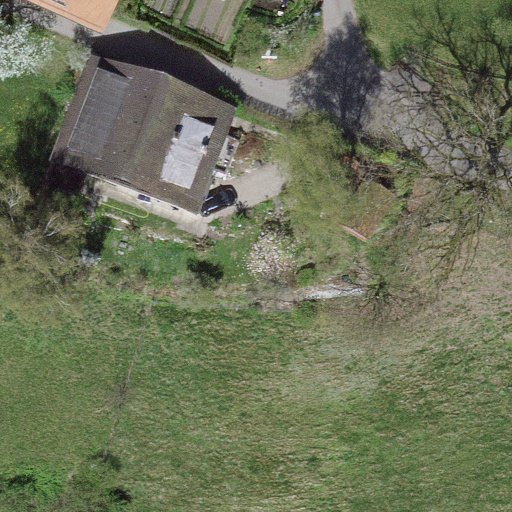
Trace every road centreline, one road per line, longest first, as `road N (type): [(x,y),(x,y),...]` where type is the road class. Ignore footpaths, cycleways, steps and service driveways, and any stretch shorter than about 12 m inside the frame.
road 1 (track): [(17,0),(138,48),(358,110)]
road 2 (residential): [(358,110),(511,175)]
